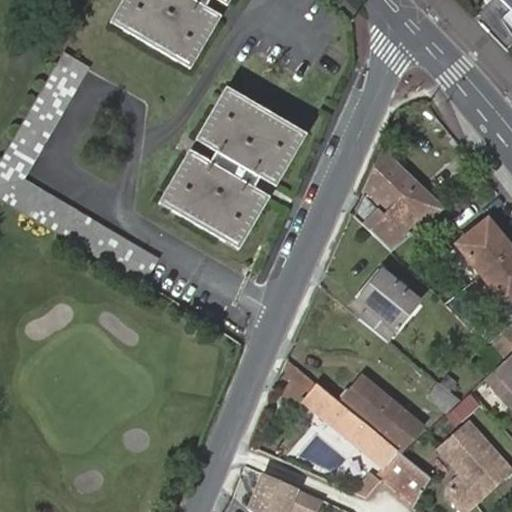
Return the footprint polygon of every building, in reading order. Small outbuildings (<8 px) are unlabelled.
[(123,0),(110,23),(115,26),(190,70),(220,18),(209,11),(204,8),(209,0),(215,0),(216,0),(227,6),(230,0),(123,0)] [(511,0),(477,0),(480,2),(482,0),(494,0),(504,10),(496,18),(511,34),(511,0)] [(89,67),(64,53),(0,161),(0,199),(132,278),(136,271),(147,252),(23,180),(88,69),(89,67)] [(216,153),(209,164),(189,152),(159,203),(238,250),(268,198),(262,195),(253,189),(259,178),(269,183),(275,187),(305,135),(226,90),(195,141),(216,153)] [(392,252),(430,221),(405,197),(417,184),(383,153),(354,217),(392,252)] [(430,221),(444,210),(417,184),(405,197),(430,221)] [(482,275),(511,251),(488,221),(458,245),(482,275)] [(511,299),(511,251),(482,275),(506,304),(511,299)] [(362,320),(387,341),(395,331),(419,302),(383,273),(359,301),(370,310),(362,320)] [(457,289),(449,280),(437,289),(444,300),(457,289)] [(511,329),(492,348),(505,360),(511,353),(511,329)] [(511,353),(505,360),(485,378),(511,407),(511,353)] [(403,452),(424,428),(365,378),(353,392),(352,391),(348,390),(343,397),(344,401),(345,402),(344,403),(403,452)] [(448,413),(460,401),(439,383),(428,396),(448,413)] [(435,483),(403,456),(321,387),(307,402),(330,422),(363,450),(369,442),(378,449),(377,451),(390,463),(384,469),(403,485),(395,494),(413,509),(435,483)] [(330,422),(307,402),(299,413),(322,432),(330,422)] [(483,448),(488,444),(468,421),(438,447),(461,474),(450,484),(446,494),(462,511),(471,503),(474,503),(511,471),(497,454),(488,454),(483,448)] [(497,454),(488,444),(483,448),(488,454),(497,454)] [(384,469),(377,478),(381,482),(395,494),(403,485),(384,469)] [(372,474),(355,494),(366,499),(381,482),(377,478),(372,474)] [(319,511),(324,502),(264,475),(252,509),(255,511),(319,511)]
